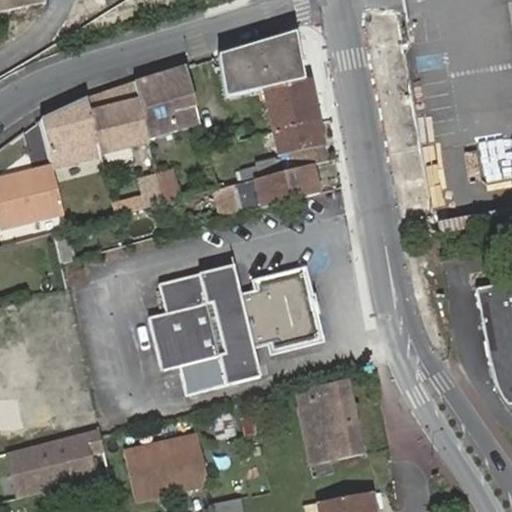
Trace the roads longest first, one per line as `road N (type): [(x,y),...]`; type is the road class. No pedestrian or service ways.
road 1 (residential): [(0,116),(71,76),(342,0)]
road 2 (tertiary): [(386,244),(400,362),(488,511)]
road 3 (tertiary): [(511,478),(426,352),(386,244)]
road 4 (tertiary): [(342,0),(386,244)]
